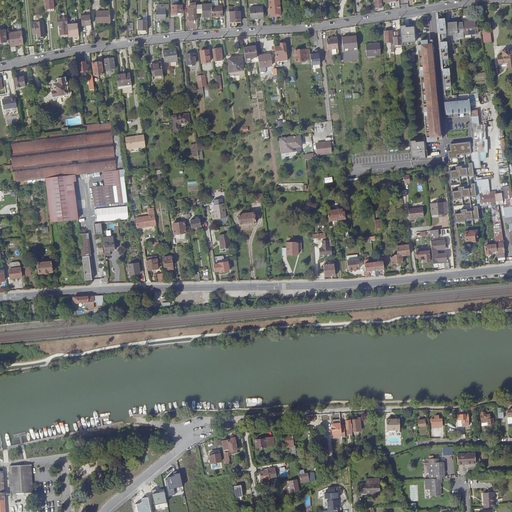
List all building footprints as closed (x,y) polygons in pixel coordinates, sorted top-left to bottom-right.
[(281,16),(280,0),(278,0),(279,1),(273,1),(273,0),(268,0),(270,18),(275,18),(275,16),(281,16)] [(202,16),(212,16),(212,5),(212,3),(196,4),(197,12),(202,12),(202,16)] [(182,5),(172,5),(172,14),(177,14),(177,12),(181,12),(182,12),(182,5)] [(212,5),(212,16),(223,16),(222,5),(212,5)] [(166,18),(166,7),(158,7),(158,8),(157,8),(157,12),(157,13),(158,13),(158,18),(166,18)] [(263,7),(250,7),(250,19),(263,18),(263,7)] [(97,22),(107,21),(106,10),(96,10),(97,22)] [(242,21),(241,11),(230,12),(230,22),(242,21)] [(90,15),(81,16),(82,26),(91,25),(90,15)] [(58,26),(60,25),(61,25),(61,24),(64,23),(64,25),(68,25),(67,17),(57,18),(58,26)] [(477,31),(476,19),(462,20),(462,21),(463,33),(473,32),(477,31)] [(139,29),(147,29),(147,20),(139,20),(139,29)] [(463,35),(463,33),(462,21),(456,21),(456,20),(448,21),(449,33),(451,32),(456,32),(456,37),(460,36),(463,36),(463,35)] [(39,36),(44,36),(45,36),(43,22),(31,24),(32,34),(37,33),(38,36),(39,36)] [(60,25),(61,36),(69,36),(68,26),(68,25),(64,25),(64,23),(61,24),(61,25),(60,25)] [(406,23),(401,24),(402,31),(403,44),(412,43),(412,40),(416,40),(415,24),(406,25),(406,23)] [(69,37),(79,36),(78,25),(68,26),(69,36),(69,37)] [(482,30),(483,42),(492,41),(491,28),(482,30)] [(394,45),(393,31),(393,30),(384,31),(385,42),(386,42),(387,51),(395,50),(394,45)] [(403,44),(402,31),(393,31),(394,45),(403,44)] [(18,45),(17,32),(8,33),(10,46),(18,45)] [(380,32),(366,33),(367,44),(381,43),(380,32)] [(460,42),(460,36),(456,37),(456,32),(451,32),(452,41),(456,41),(457,42),(460,42)] [(346,38),(341,38),(342,50),(347,49),(347,51),(351,50),(351,49),(357,48),(356,36),(350,37),(351,40),(346,40),(346,38)] [(326,40),(327,47),(327,51),(337,49),(336,38),(332,38),(332,39),(326,40)] [(452,97),(452,94),(451,94),(445,39),(439,40),(445,97),(452,97)] [(421,43),(431,136),(440,135),(431,42),(421,43)] [(274,47),(276,57),(280,56),(280,55),(286,54),(285,43),(280,44),(280,46),(274,47)] [(511,46),(508,47),(508,46),(502,46),(503,51),(498,51),(499,64),(511,62),(511,46)] [(256,47),(245,48),(247,58),(257,57),(256,47)] [(220,49),(213,49),(215,60),(222,59),(220,49)] [(296,61),(309,60),(309,58),(306,58),(305,49),(295,50),(296,61)] [(315,53),(310,54),(312,65),(321,64),(319,49),(315,50),(315,53)] [(210,61),(208,50),(200,51),(202,62),(210,61)] [(177,61),(175,51),(162,53),(163,63),(177,61)] [(195,63),(194,53),(186,54),(187,64),(195,63)] [(258,57),(260,68),(265,67),(271,66),(269,55),(258,57)] [(105,70),(115,69),(114,58),(104,60),(105,70)] [(243,71),(241,58),(229,59),(231,72),(243,71)] [(82,78),(89,77),(87,64),(85,64),(85,62),(79,63),(81,72),(82,78)] [(163,79),(161,64),(150,65),(152,80),(163,79)] [(117,80),(117,81),(131,80),(129,69),(115,70),(116,74),(117,80)] [(145,71),(135,73),(136,79),(137,82),(146,81),(145,71)] [(15,80),(17,91),(21,91),(21,89),(26,89),(24,78),(15,80)] [(67,89),(67,87),(68,87),(67,83),(66,83),(65,78),(59,80),(59,82),(54,83),(54,87),(52,88),(54,99),(65,98),(66,98),(67,98),(68,98),(69,97),(70,97),(70,96),(71,95),(71,94),(71,93),(71,92),(70,91),(70,90),(69,90),(68,89),(67,89)] [(9,98),(2,99),(3,108),(17,106),(15,96),(9,97),(9,98)] [(470,99),(444,101),(446,117),(471,114),(470,99)] [(188,114),(172,116),(174,130),(180,130),(179,124),(189,122),(188,114)] [(90,127),(85,127),(39,134),(34,134),(14,137),(10,138),(13,164),(12,164),(14,180),(27,178),(44,176),(50,220),(78,216),(72,172),(124,165),(119,133),(112,134),(111,124),(105,125),(100,125),(90,127)] [(485,133),(473,134),(474,145),(474,153),(487,152),(485,133)] [(127,149),(145,147),(144,135),(125,137),(127,149)] [(282,140),(283,153),(293,152),(292,147),(301,146),(300,138),(282,140)] [(457,153),(471,151),(470,139),(449,142),(450,148),(447,148),(448,157),(457,156),(457,153)] [(415,140),(410,141),(412,159),(426,158),(424,142),(415,142),(415,140)] [(330,142),(318,144),(319,154),(332,152),(330,142)] [(193,160),(203,159),(202,150),(199,150),(198,143),(191,144),(193,160)] [(302,153),(301,146),(292,147),(293,152),(283,153),(283,156),(302,153)] [(474,173),(472,161),(465,162),(465,165),(458,166),(458,164),(452,165),(452,168),(446,169),(447,177),(456,176),(456,175),(464,174),(464,175),(474,173)] [(114,180),(93,183),(96,203),(117,200),(114,180)] [(476,193),(475,180),(467,181),(467,185),(461,186),(460,183),(454,184),(454,188),(448,188),(449,197),(459,196),(459,194),(466,193),(466,194),(476,193)] [(511,250),(511,199),(510,188),(501,189),(506,227),(509,227),(511,250)] [(495,203),(495,202),(494,191),(480,192),(481,202),(489,201),(490,204),(490,203),(495,203)] [(261,193),(254,193),(255,202),(262,202),(261,193)] [(445,213),(449,213),(448,201),(431,203),(432,215),(439,214),(440,214),(441,216),(445,216),(445,213)] [(497,251),(498,258),(504,257),(496,202),(495,202),(495,203),(490,203),(490,204),(496,244),(497,251)] [(215,212),(211,213),(212,220),(226,217),(223,203),(213,205),(214,208),(215,208),(215,212)] [(479,215),(477,203),(469,203),(470,207),(463,208),(463,206),(457,206),(457,210),(451,210),(452,219),(461,218),(461,216),(469,215),(469,216),(479,215)] [(96,209),(97,222),(129,219),(127,206),(96,209)] [(408,209),(409,218),(416,217),(422,216),(421,207),(408,209)] [(340,209),(328,211),(329,221),(341,219),(340,209)] [(255,223),(253,212),(238,214),(240,225),(255,223)] [(156,225),(155,215),(136,218),(136,220),(137,227),(156,225)] [(190,220),(191,228),(196,227),(201,226),(200,219),(190,220)] [(380,219),(374,220),(376,232),(383,231),(382,227),(380,219)] [(184,222),(173,224),(174,234),(185,233),(184,222)] [(476,230),(464,231),(465,240),(472,240),(472,241),(477,240),(476,230)] [(85,275),(85,280),(92,279),(90,255),(91,255),(88,231),(80,232),(83,256),(82,256),(84,265),(85,275)] [(218,234),(220,248),(230,247),(228,233),(218,234)] [(287,242),(287,248),(282,248),(282,256),(288,256),(288,254),(298,254),(298,242),(287,242)] [(402,255),(409,254),(407,242),(406,242),(406,245),(396,246),(397,254),(394,255),(394,256),(390,257),(391,264),(403,262),(402,255)] [(105,244),(106,253),(115,252),(115,244),(105,244)] [(431,245),(432,263),(437,263),(437,261),(445,260),(444,253),(437,253),(436,244),(431,245)] [(497,251),(496,244),(485,246),(486,254),(492,253),(491,251),(497,251)] [(428,251),(415,251),(415,257),(420,257),(420,259),(422,259),(423,262),(429,262),(428,251)] [(147,259),(146,259),(148,269),(158,268),(156,255),(147,256),(147,259)] [(172,256),(163,257),(165,267),(168,267),(169,270),(174,270),(172,256)] [(358,259),(346,261),(347,270),(359,268),(358,259)] [(382,261),(373,262),(374,270),(377,270),(383,269),(382,261)] [(215,265),(216,272),(229,270),(228,262),(225,263),(218,264),(218,265),(215,265)] [(374,270),(373,262),(364,263),(365,271),(368,271),(374,270)] [(71,277),(83,275),(82,265),(75,265),(75,263),(72,264),(72,266),(69,266),(71,277)] [(130,274),(144,273),(143,265),(139,266),(139,263),(132,264),(129,264),(130,274)] [(323,272),(319,272),(320,279),(324,279),(324,276),(335,275),(334,264),(323,265),(323,272)] [(49,265),(39,266),(40,276),(51,275),(49,265)] [(10,271),(10,277),(10,278),(22,277),(21,268),(9,269),(10,271)] [(156,300),(157,307),(166,307),(166,299),(156,300)] [(469,422),(468,414),(458,415),(459,425),(462,425),(462,423),(469,422)] [(490,414),(485,415),(482,415),(481,415),(481,420),(482,420),(485,419),(486,421),(486,423),(488,422),(488,424),(494,424),(493,418),(490,419),(490,414)] [(353,428),(358,427),(360,427),(360,425),(361,424),(360,419),(353,420),(353,428)] [(400,419),(387,420),(388,431),(401,429),(400,419)] [(341,425),(341,424),(333,424),(333,433),(337,433),(338,436),(339,436),(342,436),(341,425)] [(279,445),(278,436),(270,437),(270,438),(256,439),(257,448),(269,447),(269,446),(279,445)] [(229,450),(237,449),(236,444),(237,443),(237,438),(235,438),(235,437),(232,437),(233,439),(223,440),(224,450),(229,449),(229,450)] [(443,455),(453,455),(453,447),(443,447),(443,455)] [(219,451),(214,452),(214,454),(209,455),(211,463),(212,463),(212,464),(214,464),(214,462),(218,461),(220,461),(221,461),(219,451)] [(475,463),(474,452),(457,453),(457,464),(475,463)] [(433,478),(440,478),(443,478),(442,461),(437,462),(437,458),(427,458),(427,462),(431,462),(433,478)] [(318,459),(319,468),(328,467),(331,467),(331,459),(318,459)] [(9,466),(9,467),(11,494),(33,492),(32,469),(32,465),(9,466)] [(269,478),(268,469),(265,469),(265,471),(260,472),(262,479),(264,479),(265,481),(267,480),(267,478),(269,478)] [(313,480),(312,472),(305,473),(304,470),(300,470),(302,482),(313,480)] [(175,476),(167,478),(168,479),(165,480),(169,496),(176,495),(175,488),(183,487),(181,472),(174,473),(175,476)] [(433,478),(428,479),(429,495),(439,495),(439,483),(440,482),(440,478),(433,478)] [(297,482),(294,482),(292,483),(292,487),(295,487),(296,492),(300,491),(299,486),(298,486),(297,482)] [(380,482),(366,483),(361,483),(361,492),(366,492),(367,493),(380,492),(380,482)] [(241,491),(240,487),(240,486),(234,486),(235,496),(243,495),(242,490),(241,491)] [(164,489),(152,492),(155,506),(167,503),(164,489)] [(483,493),(483,507),(490,507),(493,507),(493,492),(483,493)] [(140,503),(134,504),(135,511),(151,511),(149,497),(141,498),(142,502),(140,503)] [(339,509),(338,499),(337,499),(329,500),(327,500),(328,510),(339,509)]
